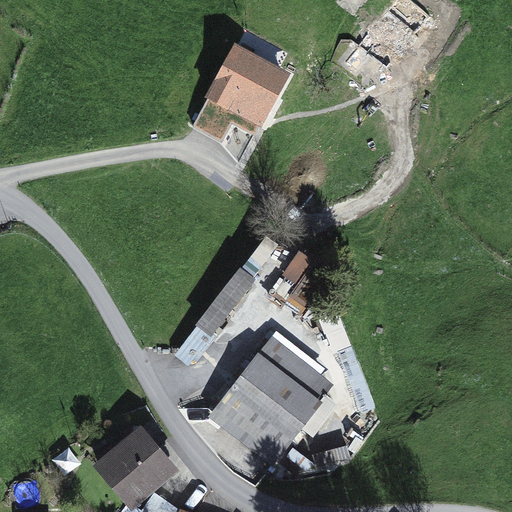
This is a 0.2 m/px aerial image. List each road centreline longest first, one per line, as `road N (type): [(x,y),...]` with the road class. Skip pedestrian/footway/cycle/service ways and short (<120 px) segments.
road 1 (residential): [(0,192),(30,210),(86,271),(212,473),(239,496),(283,511)]
road 2 (track): [(0,180),(130,155),(201,156),(242,178)]
